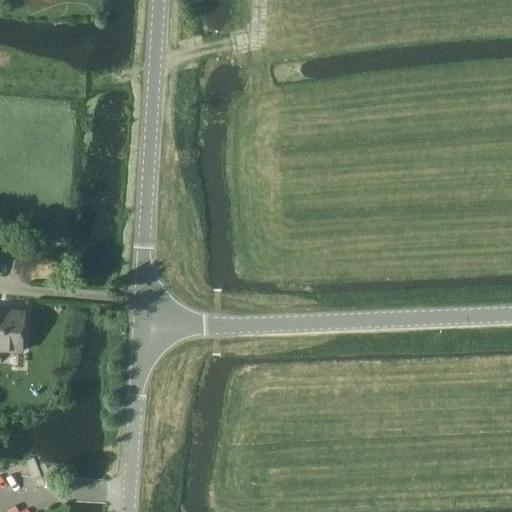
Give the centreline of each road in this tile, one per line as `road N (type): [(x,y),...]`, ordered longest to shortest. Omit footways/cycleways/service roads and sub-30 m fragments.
road 1 (tertiary): [(140,327),(511,313)]
road 2 (tertiary): [(140,327),(160,0)]
road 3 (unclassified): [(126,511),(140,327)]
road 4 (track): [(262,0),(259,35),(138,72)]
